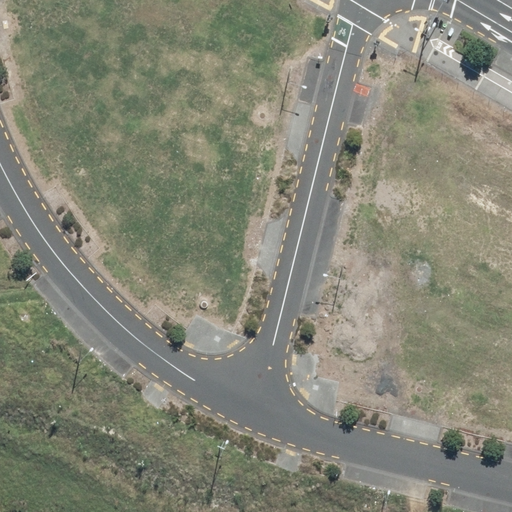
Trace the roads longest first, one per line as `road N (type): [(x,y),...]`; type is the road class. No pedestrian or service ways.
road 1 (residential): [(352,0),(264,398)]
road 2 (residential): [(264,398),(154,352),(80,291),(0,165)]
road 3 (residential): [(511,474),(264,398)]
